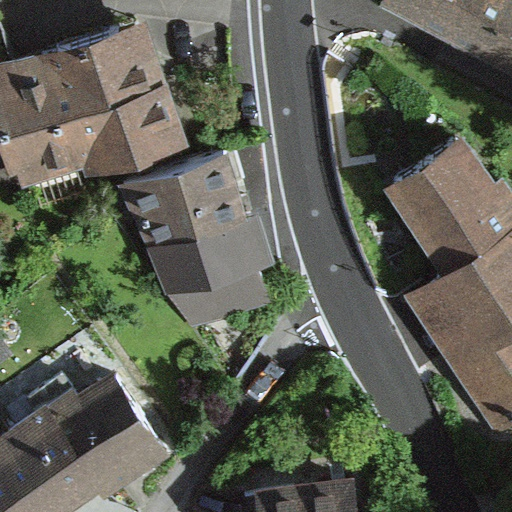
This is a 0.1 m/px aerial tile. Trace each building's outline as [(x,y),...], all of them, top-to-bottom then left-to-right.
[(511,0),(384,0),(385,0),(511,65),(511,0)] [(165,77),(145,18),(0,66),(0,116),(5,131),(165,77)] [(187,141),(165,77),(5,131),(22,185),(88,163),(92,174),(187,141)] [(511,319),(511,189),(459,118),(373,181),(436,268),(399,295),(500,432),(511,423),(511,336),(504,325),(511,319)] [(274,294),(228,149),(122,183),(165,286),(190,326),(274,294)] [(170,456),(112,373),(80,395),(74,386),(0,436),(0,511),(65,511),(96,491),(104,501),(170,456)] [(357,511),(354,476),(256,486),(258,511),(357,511)]
